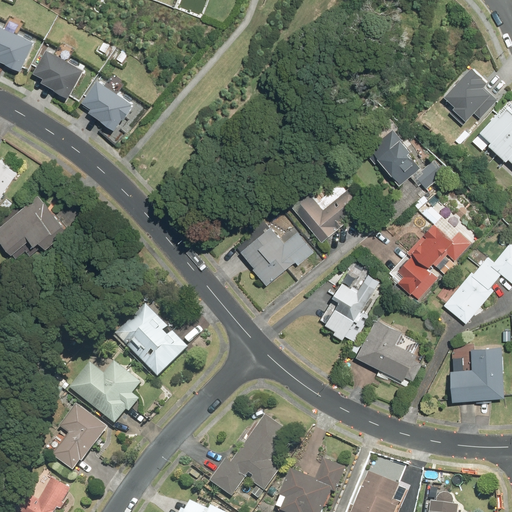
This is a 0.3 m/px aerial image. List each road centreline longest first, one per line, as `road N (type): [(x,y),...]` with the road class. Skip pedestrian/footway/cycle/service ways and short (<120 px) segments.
road 1 (residential): [(259,345),(111,177),(0,102)]
road 2 (residential): [(511,445),(414,436),(308,386),(259,345)]
road 3 (residential): [(118,511),(145,469),(259,345)]
